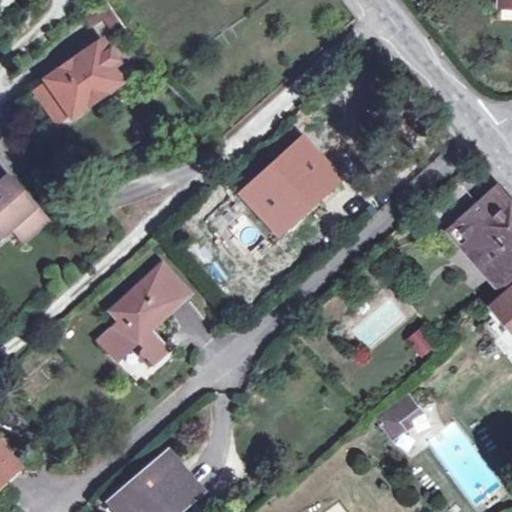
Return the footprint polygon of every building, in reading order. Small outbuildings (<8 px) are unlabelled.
[(47,84),(69,115),(71,118),(121,84),(111,69),(119,64),(103,42),(45,81),(47,84)] [(69,115),(47,84),(36,91),(57,122),(69,115)] [(268,173),(243,195),(266,219),(324,166),(302,141),(282,159),(278,155),(264,168),(268,173)] [(0,232),(3,235),(11,227),(25,241),(47,221),(8,177),(0,184),(0,232)] [(502,240),(511,251),(511,202),(499,187),(448,232),(461,247),(463,245),(478,262),(502,240)] [(511,251),(502,240),(478,262),(500,289),(511,278),(511,251)] [(117,363),(137,345),(141,350),(138,358),(149,370),(166,354),(148,334),(188,297),(160,267),(110,312),(120,321),(97,342),(117,363)] [(510,346),(511,344),(511,286),(493,304),(504,316),(492,327),(510,346)] [(422,325),(405,339),(421,358),(438,343),(422,325)] [(408,396),(396,405),(404,417),(417,406),(408,396)] [(404,417),(396,405),(379,418),(394,438),(405,430),(398,421),(404,417)] [(0,447),(0,483),(18,467),(0,447)] [(166,456),(113,500),(122,511),(172,511),(195,493),(166,456)]
